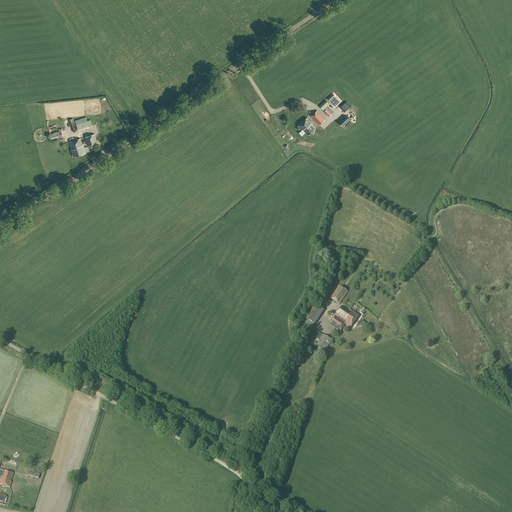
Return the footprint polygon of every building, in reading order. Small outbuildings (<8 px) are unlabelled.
[(334,94),(328,100),(334,105),(339,100),(334,94)] [(320,107),(322,109),(329,103),(327,101),(320,107)] [(311,116),(319,125),(325,119),(317,110),(311,116)] [(339,122),(343,126),(350,119),(346,116),(339,122)] [(303,129),(308,135),(315,128),(311,124),(312,122),(307,117),(298,126),(302,130),(303,129)] [(69,120),(73,132),(77,131),(73,118),(69,120)] [(75,121),(78,131),(89,127),(92,125),(90,119),(85,121),(83,118),(75,121)] [(50,134),(52,140),(63,137),(61,130),(50,134)] [(85,137),(87,146),(97,142),(94,134),(85,137)] [(72,150),(73,156),(86,152),(83,146),(80,138),(70,142),(72,149),(71,150),(72,150)] [(330,298),(339,305),(348,292),(339,286),(330,298)] [(314,324),(314,325),(324,311),(315,305),(305,319),(308,321),(306,324),(311,328),(314,324)] [(330,325),(340,332),(345,324),(351,328),(358,316),(349,310),(349,311),(342,306),(330,325)] [(313,346),(325,352),(331,340),(320,334),(316,339),(320,341),(318,344),(315,343),(313,346)] [(0,481),(0,484),(10,488),(11,482),(13,474),(0,469),(0,463),(0,472),(2,474),(0,481)] [(28,476),(38,479),(39,474),(30,471),(28,476)]
